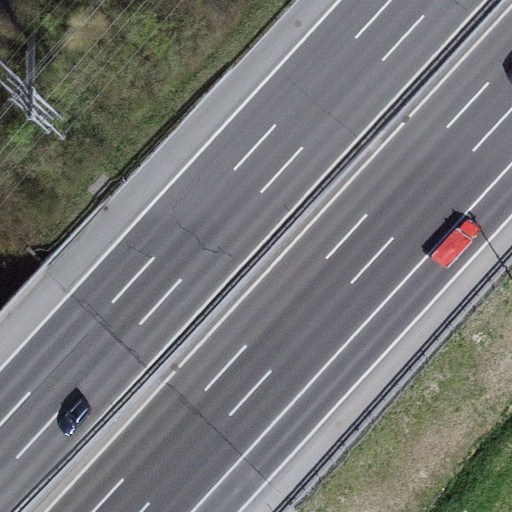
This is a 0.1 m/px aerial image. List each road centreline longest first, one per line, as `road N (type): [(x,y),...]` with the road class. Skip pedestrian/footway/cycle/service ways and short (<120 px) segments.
road 1 (motorway): [(409,0),(0,444)]
road 2 (motorway): [(230,414),(511,109)]
road 3 (motorway): [(135,511),(230,414)]
road 4 (motorway): [(150,511),(230,414)]
